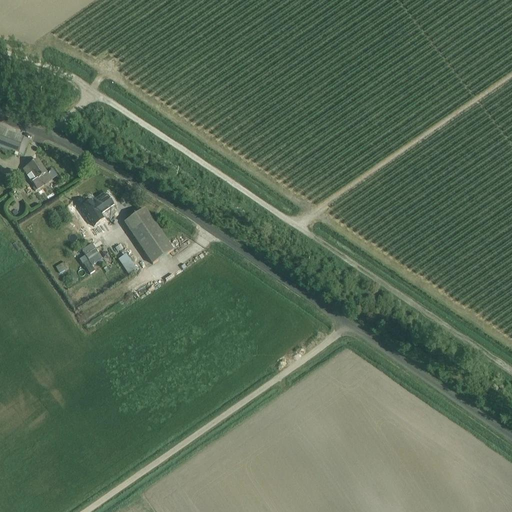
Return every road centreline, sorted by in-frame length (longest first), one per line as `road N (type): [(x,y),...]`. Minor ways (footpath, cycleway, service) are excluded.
road 1 (unclassified): [(345,324),(150,188),(50,135)]
road 2 (unclassified): [(83,511),(345,324)]
road 3 (unclassified): [(511,437),(345,324)]
